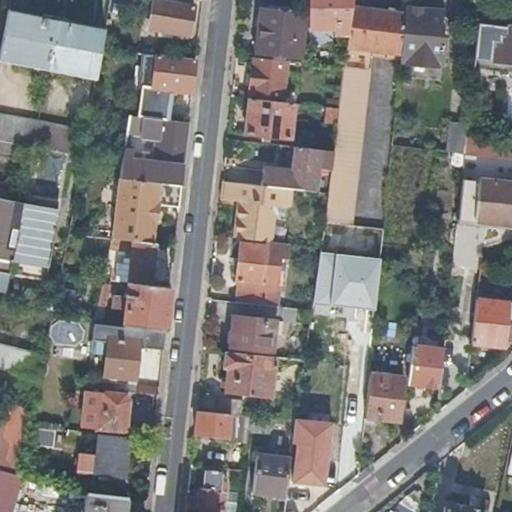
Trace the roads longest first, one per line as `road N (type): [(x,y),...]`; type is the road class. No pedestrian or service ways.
road 1 (residential): [(165,511),(221,0)]
road 2 (residential): [(511,376),(343,511)]
